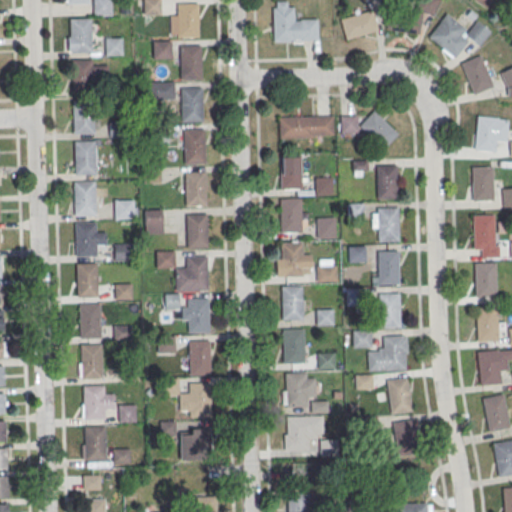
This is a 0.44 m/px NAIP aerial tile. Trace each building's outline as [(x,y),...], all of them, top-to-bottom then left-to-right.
[(110,14),(110,0),(91,0),(91,14),(110,14)] [(143,0),(159,0),(160,12),(144,12),(143,0)] [(272,41),(317,41),(317,20),(293,20),(293,0),(272,0),(272,41)] [(389,28),(418,34),(423,12),(434,15),(437,0),(416,0),(415,9),(394,5),(389,28)] [(197,2),(176,3),(177,37),(199,37),(197,2)] [(345,39),(377,30),(372,9),(340,18),(345,39)] [(460,35),(465,27),(445,13),(428,38),(455,56),(466,39),(460,35)] [(90,18),(69,18),(70,52),(91,51),(90,18)] [(490,31),(476,19),(464,34),(478,45),(490,31)] [(152,58),(169,58),(169,40),(152,40),(152,58)] [(104,41),(120,41),(121,55),(105,55),(104,41)] [(200,45),(179,46),(180,80),(201,79),(200,45)] [(473,94),(493,85),(479,54),(460,62),(473,94)] [(91,59),(69,59),(70,93),(92,93),(91,59)] [(510,98),(511,97),(511,66),(499,72),(510,98)] [(173,81),(149,81),(149,99),(173,99),(173,81)] [(201,87),(180,87),(181,122),(202,121),(201,87)] [(93,99),(72,100),(73,134),(94,133),(93,99)] [(359,124),(384,147),(397,132),(373,109),(359,124)] [(278,115),(278,137),(331,137),(331,115),(278,115)] [(340,131),(357,131),(357,115),(340,115),(340,131)] [(473,149),(493,151),(494,140),(504,141),(507,118),(477,115),(473,149)] [(108,122),(124,122),(125,136),(109,137),(108,122)] [(204,129),(182,129),(184,164),(205,163),(204,129)] [(94,140),(73,141),(74,175),(95,174),(94,140)] [(300,154),(279,155),(280,189),(301,189),(300,154)] [(398,164),(376,165),(377,199),(398,198),(398,164)] [(492,166),(471,166),(472,200),(493,200),(492,166)] [(143,168),(159,167),(159,182),(143,182),(143,168)] [(205,171),(184,172),(185,206),(206,206),(205,171)] [(315,180),(331,179),(331,194),(315,194),(315,180)] [(94,181),(72,181),(73,215),(95,215),(94,181)] [(501,189),(511,187),(511,206),(502,207),(501,189)] [(300,197),(279,198),(280,232),(301,231),(300,197)] [(136,218),(136,199),(113,199),(113,218),(136,218)] [(347,204),(363,203),(364,218),(347,218),(347,204)] [(398,207),(376,208),(377,242),(398,241),(398,207)] [(161,233),(161,209),(143,209),(143,233),(161,233)] [(207,213),(185,214),(186,248),(208,247),(207,213)] [(493,214),(472,214),(473,248),(494,248),(493,214)] [(316,218),(334,217),(335,237),(316,238),(316,218)] [(96,222),(74,222),(75,256),(96,256),(96,222)] [(301,241),(280,242),(281,276),(303,275),(301,241)] [(113,244),(131,244),(132,258),(114,259),(113,244)] [(348,246),(364,245),(365,260),(349,260),(348,246)] [(155,251),(174,250),(174,267),(156,268),(155,251)] [(398,250),(376,250),(377,284),(399,283),(398,250)] [(206,256),(185,257),(185,267),(174,268),(175,290),(207,290),(206,256)] [(96,262),(75,263),(76,297),(97,296),(96,262)] [(495,262),(474,263),(475,297),(496,296),(495,262)] [(316,265),(336,264),(336,280),(316,281),(316,265)] [(114,284),(130,284),(131,298),(115,298),(114,284)] [(301,286),(280,286),(281,320),(302,320),(301,286)] [(349,288),(365,288),(365,302),(349,302),(349,288)] [(399,292),(377,293),(378,327),(400,326),(399,292)] [(164,294),(178,293),(179,308),(164,309),(164,294)] [(208,297),(186,298),(187,332),(209,332),(208,297)] [(100,303),(78,304),(79,338),(101,337),(100,303)] [(496,306),(475,307),(476,341),(497,340),(496,306)] [(315,309),(332,309),(332,324),(315,325),(315,309)] [(114,326),(130,326),(130,340),(114,341),(114,326)] [(303,328),(282,329),(283,363),(304,362),(303,328)] [(353,330),(370,330),(371,346),(354,346),(353,330)] [(406,335),(382,335),(382,349),(366,349),(366,369),(406,369),(406,335)] [(158,336),(174,336),(175,350),(159,351),(158,336)] [(209,340),(188,340),(189,375),(210,374),(209,340)] [(101,344),(79,344),(80,378),(102,378),(101,344)] [(476,351),(480,385),(501,383),(499,370),(507,370),(506,359),(511,359),(511,349),(497,351),(497,349),(476,351)] [(316,353),(333,352),(334,368),(317,368),(316,353)] [(122,367),(138,366),(138,381),(122,381),(122,367)] [(305,372),(284,372),(285,407),(307,406),(306,397),(315,396),(314,378),(306,378),(305,372)] [(354,374),(371,373),(372,389),(355,390),(354,374)] [(409,410),(407,376),(386,378),(388,412),(409,410)] [(161,378),(177,378),(177,392),(161,392),(161,378)] [(209,382),(188,383),(189,417),(210,416),(209,382)] [(103,385),(82,385),(83,419),(104,418),(104,409),(113,409),(113,393),(103,393),(103,385)] [(502,394),(481,398),(488,431),(509,427),(502,394)] [(310,401),(327,400),(327,412),(310,413),(310,401)] [(117,404),(134,404),(135,421),(118,421),(117,404)] [(321,415),(285,416),(285,433),(282,434),(283,450),(307,449),(306,438),(315,438),(315,433),(322,433),(321,415)] [(159,421),(175,420),(175,435),(159,435),(159,421)] [(394,455),(416,455),(416,422),(394,422),(394,455)] [(104,425),(83,426),(84,460),(105,459),(104,425)] [(210,428),(190,428),(190,434),(178,434),(179,460),(211,459),(210,428)] [(319,440),(335,439),(336,455),(319,455),(319,440)] [(511,440),(493,444),(499,476),(511,474),(511,440)] [(111,449),(127,448),(128,463),(112,463),(111,449)] [(82,475),(98,475),(98,489),(82,489),(82,475)] [(511,511),(511,485),(502,486),(502,511),(511,511)] [(307,511),(307,493),(285,493),(285,511),(307,511)] [(214,511),(214,496),(193,497),(193,511),(214,511)] [(104,511),(104,499),(82,499),(82,511),(104,511)] [(391,511),(429,511),(430,502),(392,502),(391,511)]
